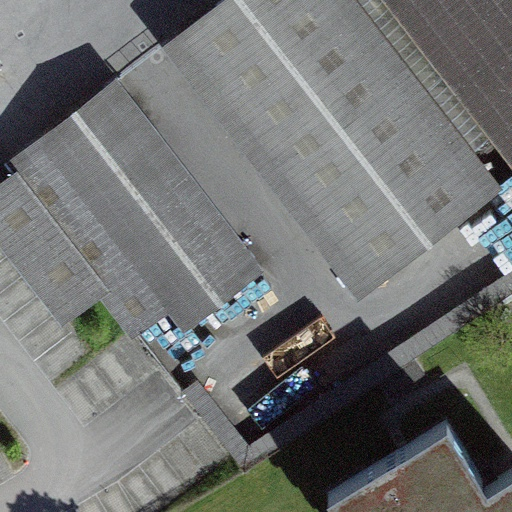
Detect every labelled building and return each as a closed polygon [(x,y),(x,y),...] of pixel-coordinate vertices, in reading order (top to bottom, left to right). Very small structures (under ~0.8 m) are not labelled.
[(337,0),(222,0),(179,34),(376,288),(492,199),(337,0)] [(511,0),(394,0),(511,151),(511,0)] [(7,164),(15,173),(0,184),(0,234),(63,316),(102,286),(132,324),(169,296),(186,318),(247,271),(106,88),(7,164)] [(434,511),(485,481),(446,418),(329,490),(342,511),(434,511)] [(511,511),(511,466),(486,482),(485,481),(434,511),(511,511)]
